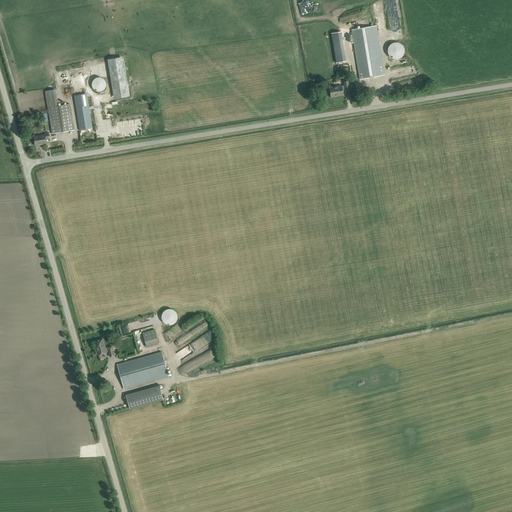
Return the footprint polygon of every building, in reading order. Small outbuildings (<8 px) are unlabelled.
[(352,29),(359,74),(360,79),(384,75),(376,25),(352,29)] [(331,33),(336,63),(346,61),(341,31),(331,33)] [(397,42),(394,43),(392,43),(390,45),(388,47),(387,50),(387,52),(388,54),(389,57),(391,58),(394,59),(396,59),(399,59),(401,58),(403,55),(404,53),(404,51),(404,49),(403,46),(401,44),(399,43),(397,42)] [(108,59),(114,99),(130,96),(124,56),(108,59)] [(102,78),(99,78),(97,78),(94,79),(93,81),(92,83),(92,85),(92,87),(94,90),(96,91),(98,92),(101,91),(103,90),(105,89),(106,86),(106,84),(106,82),(104,79),(102,78)] [(349,90),(349,85),(348,81),(344,82),(344,85),(329,88),(331,97),(343,95),(342,90),(345,89),(345,91),(349,90)] [(45,91),(51,129),(52,134),(74,130),(70,104),(58,106),(55,89),(45,91)] [(74,96),(79,124),(80,129),(92,127),(86,94),(74,96)] [(48,132),(44,133),(45,135),(34,137),(35,145),(42,144),(43,144),(46,144),(45,139),(49,138),(48,132)] [(164,311),(163,313),(162,314),(161,317),(162,319),(163,322),(165,323),(167,325),(169,325),(172,325),(174,324),(176,322),(177,320),(178,317),(177,314),(176,312),(174,310),(172,309),(170,309),(167,309),(165,310),(164,311)] [(146,347),(159,344),(155,329),(142,333),(146,347)] [(103,338),(100,339),(95,341),(97,348),(96,348),(98,355),(106,352),(106,351),(108,351),(110,357),(115,356),(112,346),(108,347),(105,348),(103,338)] [(162,352),(122,363),(117,364),(124,389),(169,376),(162,352)] [(159,385),(126,395),(130,409),(163,400),(159,385)]
